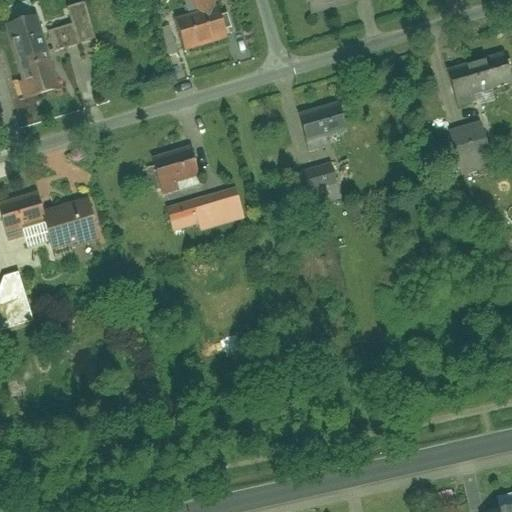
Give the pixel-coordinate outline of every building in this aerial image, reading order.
[(213,0),(183,0),(188,14),(172,19),(183,52),(226,38),(213,0)] [(305,0),(311,15),(354,1),(353,0),(305,0)] [(58,87),(47,52),(93,38),(82,1),(65,6),(71,23),(41,32),(35,13),(2,24),(25,97),(58,87)] [(452,72),(461,102),(511,87),(511,59),(511,55),(452,72)] [(305,120),(312,145),(355,134),(348,108),(305,120)] [(486,123),(455,133),(468,177),(500,167),(486,123)] [(157,162),(166,193),(207,181),(197,149),(157,162)] [(312,180),(316,194),(348,184),(344,170),(312,180)] [(240,189),(170,211),(177,233),(203,226),(206,234),(250,220),(240,189)] [(2,207),(11,238),(54,226),(51,215),(45,195),(2,207)] [(101,200),(51,215),(54,226),(63,256),(113,241),(101,200)] [(9,279),(0,302),(0,336),(40,324),(25,275),(9,279)]
